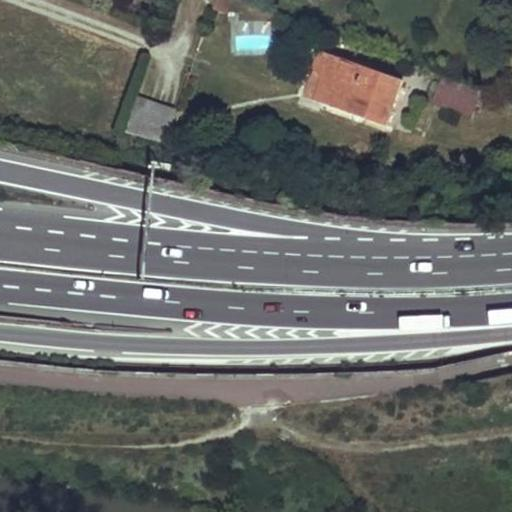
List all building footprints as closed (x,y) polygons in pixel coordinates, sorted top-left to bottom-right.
[(316,100),(386,126),(402,79),(320,51),(313,71),(323,75),(316,100)] [(323,75),(313,71),(305,96),(316,100),(323,75)] [(483,92),(444,77),(441,84),(480,100),(483,92)] [(480,100),(441,84),(433,105),(472,119),(480,100)] [(152,102),(136,96),(127,122),(144,128),(152,102)] [(175,109),(152,102),(144,128),(156,132),(163,113),(172,116),(175,109)] [(172,116),(163,113),(156,132),(165,136),(172,116)] [(162,143),(165,136),(156,132),(144,128),(127,122),(124,131),(162,143)]
